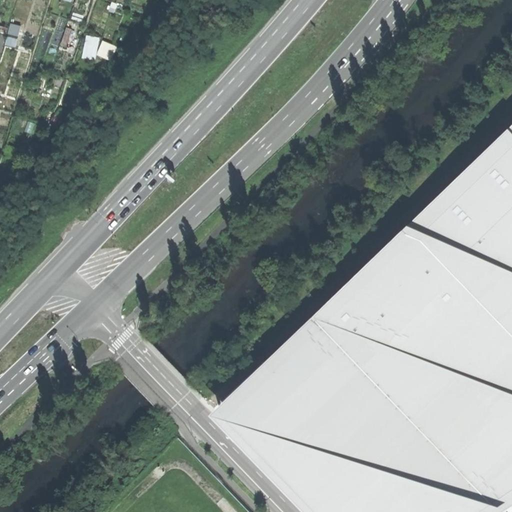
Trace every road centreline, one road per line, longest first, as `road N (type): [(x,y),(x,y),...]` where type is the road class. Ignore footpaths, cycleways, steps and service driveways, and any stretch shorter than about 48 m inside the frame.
road 1 (primary): [(93,310),(292,118),(397,0)]
road 2 (primary): [(307,0),(55,272)]
road 3 (residential): [(283,511),(93,310)]
road 4 (primary): [(0,395),(93,310)]
